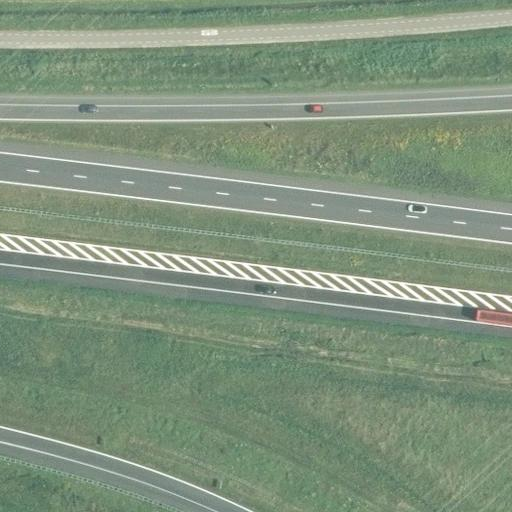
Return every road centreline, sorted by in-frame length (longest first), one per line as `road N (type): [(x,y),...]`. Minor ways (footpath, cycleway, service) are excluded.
road 1 (motorway): [(0,258),(511,321)]
road 2 (motorway): [(511,229),(0,169)]
road 3 (unclassified): [(511,16),(0,40)]
road 4 (motorway): [(511,106),(0,112)]
road 5 (motorway): [(0,435),(100,461),(229,511)]
